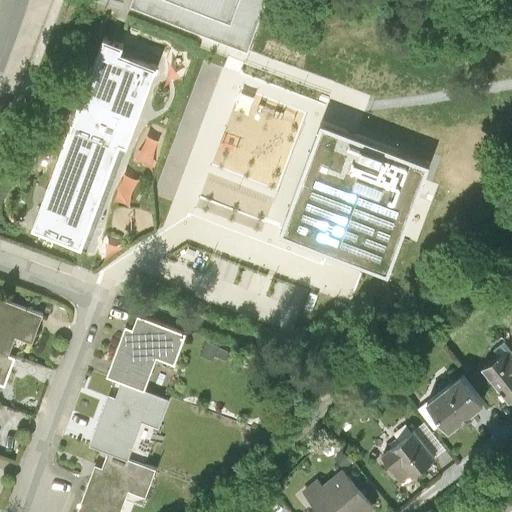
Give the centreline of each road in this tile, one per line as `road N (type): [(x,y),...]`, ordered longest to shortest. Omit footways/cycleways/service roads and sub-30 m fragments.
road 1 (residential): [(0,254),(89,291),(88,316),(37,463),(42,502)]
road 2 (residential): [(511,428),(408,511)]
